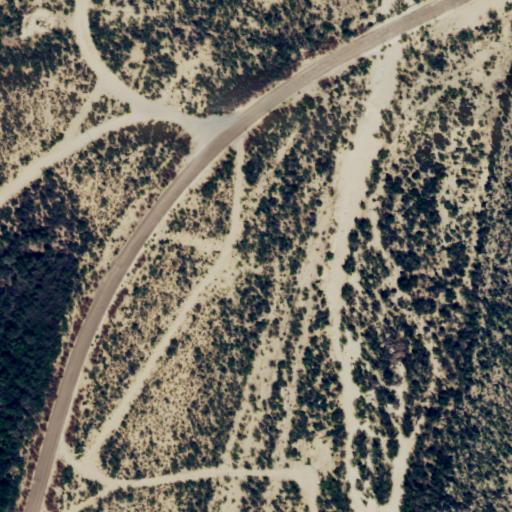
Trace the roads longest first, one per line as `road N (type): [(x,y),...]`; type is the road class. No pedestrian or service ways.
road 1 (residential): [(25,511),(94,275),(193,126),(272,61),(406,0)]
road 2 (track): [(58,0),(89,101),(64,160),(0,189)]
